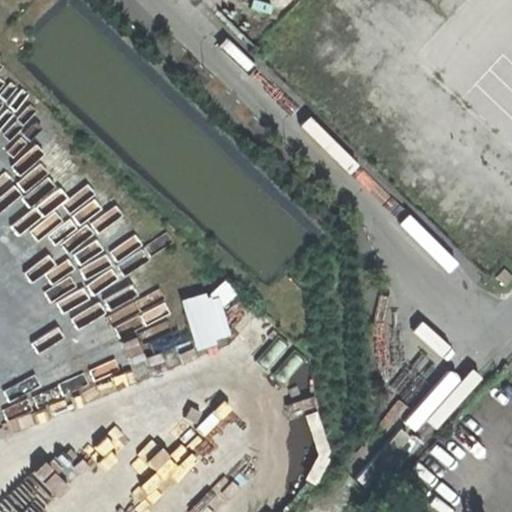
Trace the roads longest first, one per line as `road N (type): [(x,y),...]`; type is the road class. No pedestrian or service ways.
road 1 (unclassified): [(159,0),(495,340)]
road 2 (unclassified): [(376,467),(495,340)]
